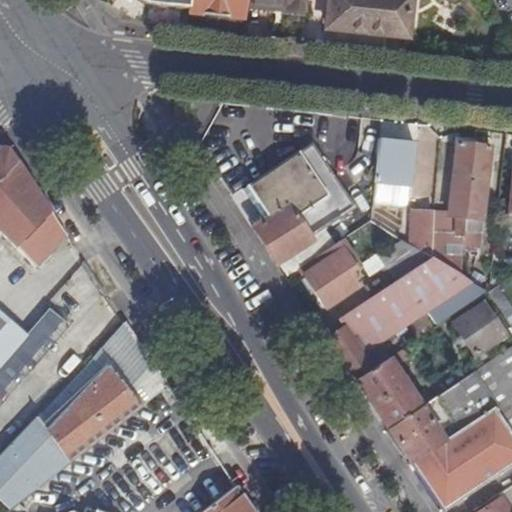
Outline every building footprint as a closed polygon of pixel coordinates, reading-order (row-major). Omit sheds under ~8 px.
[(190,0),(190,7),(190,9),(243,15),(244,1),(244,0),(190,0)] [(303,0),(244,0),(244,1),(281,5),(282,11),(302,12),(303,0)] [(328,0),(326,28),(405,36),(409,0),(328,0)] [(379,139),(373,191),(378,193),(380,183),(408,185),(413,144),(379,139)] [(265,221),(254,227),(286,276),(298,268),(321,253),(309,234),(354,202),(312,142),(243,188),(265,221)] [(460,274),(465,230),(475,145),(458,144),(449,214),(434,212),(430,257),(460,274)] [(491,147),(475,145),(465,230),(482,231),(491,147)] [(0,213),(29,183),(18,167),(7,150),(0,149),(0,213)] [(29,183),(0,213),(0,233),(19,251),(36,267),(65,237),(29,183)] [(430,257),(434,212),(413,211),(410,244),(430,257)] [(395,282),(430,257),(410,244),(399,238),(376,254),(395,282)] [(321,253),(298,268),(325,308),(359,286),(350,272),(359,266),(341,239),(321,253)] [(355,380),(389,358),(379,342),(395,331),(398,334),(406,329),(404,325),(414,319),(423,332),(433,325),(486,290),(460,274),(430,257),(395,282),(322,331),(355,380)] [(511,310),(496,287),(488,292),(511,327),(511,310)] [(483,366),(500,355),(493,345),(505,337),(483,302),(453,322),(483,366)] [(22,340),(0,364),(0,407),(72,328),(50,308),(22,340)] [(0,364),(22,340),(0,319),(0,364)] [(511,346),(500,355),(483,366),(471,373),(494,408),(503,422),(511,416),(511,346)] [(355,380),(387,429),(420,407),(394,367),(409,357),(404,348),(389,358),(355,380)] [(0,455),(0,503),(8,511),(140,411),(106,369),(46,433),(33,420),(0,455)] [(494,408),(471,373),(420,407),(387,429),(409,462),(441,441),(442,441),(494,408)] [(138,389),(148,403),(167,389),(157,375),(138,389)] [(413,468),(419,478),(503,422),(494,408),(442,441),(441,441),(409,462),(413,468)] [(511,435),(503,422),(419,478),(442,511),(511,464),(511,435)] [(140,483),(151,482),(169,480),(148,456),(140,483)] [(511,511),(511,485),(498,495),(500,498),(479,511),(511,511)] [(249,511),(233,489),(218,501),(204,511),(249,511)]
